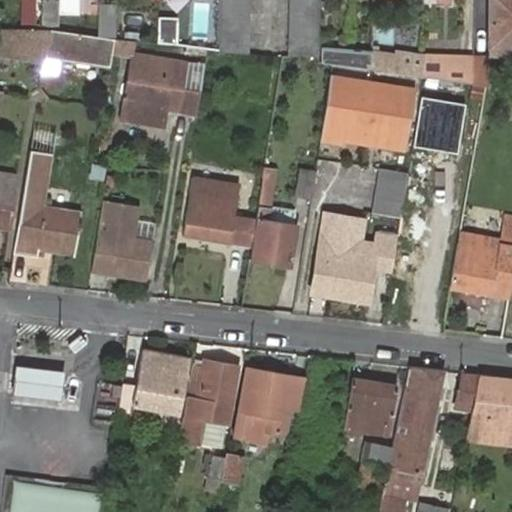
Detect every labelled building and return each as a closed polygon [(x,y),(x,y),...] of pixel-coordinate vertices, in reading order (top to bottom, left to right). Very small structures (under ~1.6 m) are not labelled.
[(32,0),(20,0),(20,21),(32,22),(32,0)] [(43,0),(43,24),(58,25),(58,0),(43,0)] [(249,0),(220,0),(219,53),(248,52),(249,0)] [(320,0),(291,0),(291,56),(320,57),(320,0)] [(508,50),(511,50),(511,0),(487,0),(487,40),(508,41),(508,50)] [(117,5),(98,5),(97,16),(97,25),(97,33),(97,36),(114,37),(117,38),(117,5)] [(161,25),(158,42),(176,45),(179,29),(161,25)] [(38,30),(0,26),(0,51),(42,58),(46,31),(38,30)] [(46,31),(42,58),(109,68),(114,37),(97,36),(97,33),(46,31)] [(487,51),(508,50),(508,41),(487,40),(487,51)] [(324,53),(324,64),(372,70),(372,52),(330,49),(330,53),(324,53)] [(421,77),(421,54),(393,50),(393,53),(372,50),(372,52),(372,70),(421,77)] [(188,64),(133,54),(121,117),(163,125),(167,109),(197,114),(200,93),(183,90),(188,64)] [(471,55),(421,54),(421,77),(437,79),(465,83),(470,83),(471,58),(471,55)] [(493,59),(471,58),(470,83),(483,86),(492,88),(493,59)] [(205,63),(188,64),(183,90),(200,93),(205,63)] [(413,90),(331,78),(322,136),(404,149),(413,90)] [(465,83),(437,79),(435,94),(463,98),(465,83)] [(52,131),(31,129),(13,253),(36,256),(38,247),(73,252),(80,213),(40,207),(48,153),(52,131)] [(0,213),(12,216),(15,195),(2,193),(5,173),(6,166),(0,165),(0,213)] [(409,171),(378,166),(371,211),(402,214),(409,171)] [(311,198),(316,171),(299,169),(294,196),(311,198)] [(17,174),(5,173),(2,193),(15,195),(17,174)] [(273,179),(263,177),(261,188),(257,217),(252,247),(250,259),(289,265),(295,225),(268,220),(273,179)] [(257,217),(234,214),(238,187),(194,180),(185,236),(252,247),(257,217)] [(138,205),(104,199),(94,264),(107,266),(106,272),(120,275),(121,275),(122,269),(147,273),(149,263),(152,241),(133,238),(138,205)] [(374,271),(392,274),(398,237),(381,234),(379,241),(358,238),(361,218),(325,212),(312,292),(368,302),(374,271)] [(0,213),(0,225),(10,227),(12,216),(0,213)] [(398,237),(392,274),(434,280),(444,221),(402,214),(398,237)] [(458,232),(449,285),(509,297),(511,277),(511,265),(497,264),(499,251),(475,246),(477,235),(458,232)] [(501,239),(477,235),(475,246),(499,251),(501,239)] [(122,269),(121,275),(146,279),(147,273),(122,269)] [(76,351),(87,342),(82,337),(71,345),(76,351)] [(119,397),(118,410),(130,412),(129,417),(141,418),(143,409),(172,413),(170,427),(180,428),(183,412),(179,412),(188,359),(141,351),(134,386),(121,384),(121,386),(119,397)] [(182,442),(202,445),(207,420),(225,423),(236,367),(196,360),(182,442)] [(34,397),(59,399),(63,370),(38,368),(13,365),(10,394),(34,397)] [(388,463),(377,511),(404,511),(406,504),(415,506),(444,372),(409,368),(392,447),(388,463)] [(286,407),(297,409),(304,379),(247,370),(234,436),(246,438),(247,428),(269,432),(281,433),(286,407)] [(479,376),(462,374),(454,407),(471,410),(479,376)] [(468,426),(511,430),(511,379),(479,376),(471,410),(468,426)] [(352,378),(344,427),(387,435),(396,386),(352,378)] [(119,397),(121,386),(112,385),(110,396),(119,397)] [(207,420),(202,445),(221,447),(225,423),(207,420)] [(511,430),(468,426),(464,443),(511,447),(511,430)] [(266,443),(269,432),(247,428),(246,438),(266,443)] [(368,459),(388,463),(392,447),(372,444),(368,459)] [(222,470),(220,480),(238,483),(242,457),(225,454),(224,457),(222,470)] [(210,468),(222,470),(224,457),(213,455),(210,468)] [(360,463),(355,484),(376,488),(380,467),(360,463)]
